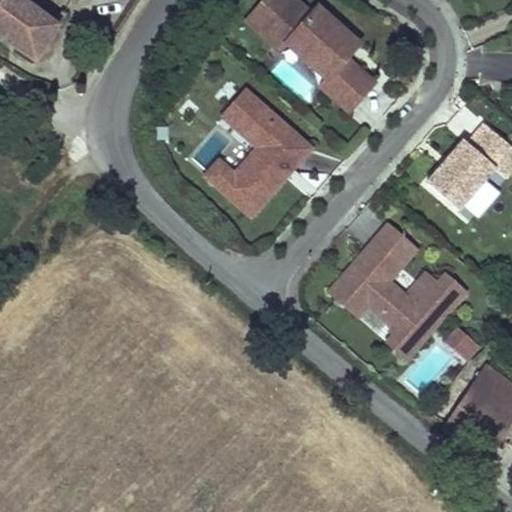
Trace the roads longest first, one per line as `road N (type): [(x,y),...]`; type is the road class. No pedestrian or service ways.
road 1 (residential): [(258,296),(433,97),(443,40),(412,0)]
road 2 (tertiary): [(511,507),(258,296)]
road 3 (tertiary): [(258,296),(124,176),(101,129)]
road 4 (track): [(101,129),(0,255)]
road 5 (tertiary): [(101,129),(107,86),(161,0)]
